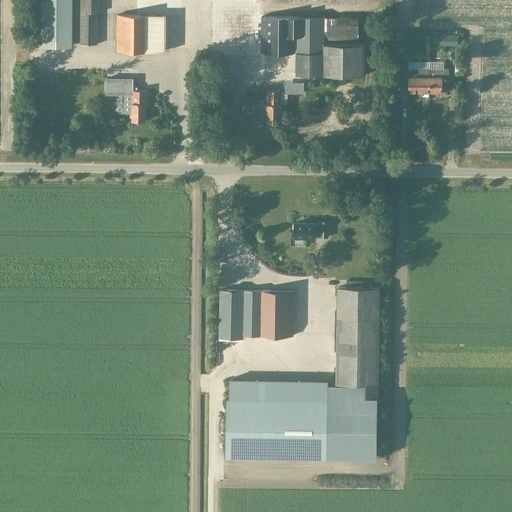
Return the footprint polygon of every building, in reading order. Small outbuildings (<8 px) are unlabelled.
[(71,0),(41,0),(40,46),(71,46),(71,0)] [(80,0),(80,45),(96,45),(97,13),(98,13),(98,0),(80,0)] [(164,51),(165,15),(117,15),(116,50),(164,51)] [(358,17),(324,17),(261,16),(261,52),(296,52),(296,75),(363,76),(364,45),(323,44),(323,39),(358,40),(358,17)] [(458,35),(440,34),(439,45),(458,46),(458,35)] [(429,92),(442,92),(442,82),(448,82),(449,69),(429,69),(429,70),(429,92)] [(429,92),(429,70),(409,70),(401,70),(401,86),(409,86),(409,92),(429,92)] [(145,121),(145,108),(147,108),(147,90),(132,90),(132,102),(132,120),(145,121)] [(267,122),(280,122),(280,104),(279,104),(279,96),(280,96),(280,91),(267,91),(267,104),(267,122)] [(313,237),(319,237),(328,237),(328,221),(319,221),(319,224),(313,224),(313,223),(294,223),(294,237),(313,237)] [(377,383),(379,288),(371,288),(371,282),(346,281),(346,287),(338,287),(336,383),(377,383)] [(243,339),(243,335),(244,290),(219,289),(218,338),(243,339)] [(257,335),(258,290),(244,290),(243,335),(257,335)] [(258,290),(257,335),(293,335),(294,291),(258,290)] [(376,457),(377,383),(336,383),(328,383),(327,398),(327,456),(376,457)] [(327,398),(229,397),(228,455),(327,456),(327,398)]
